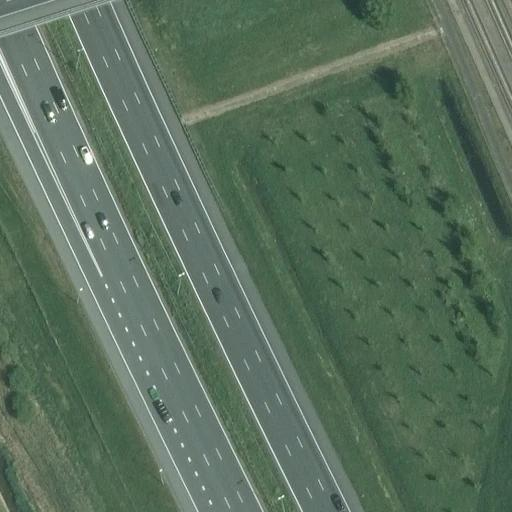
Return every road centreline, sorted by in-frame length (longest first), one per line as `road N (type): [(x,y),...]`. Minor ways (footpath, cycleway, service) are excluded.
road 1 (motorway): [(323,511),(84,0)]
road 2 (motorway): [(1,0),(118,265)]
road 3 (motorway): [(118,265),(238,511)]
road 4 (motorway): [(0,81),(118,265)]
